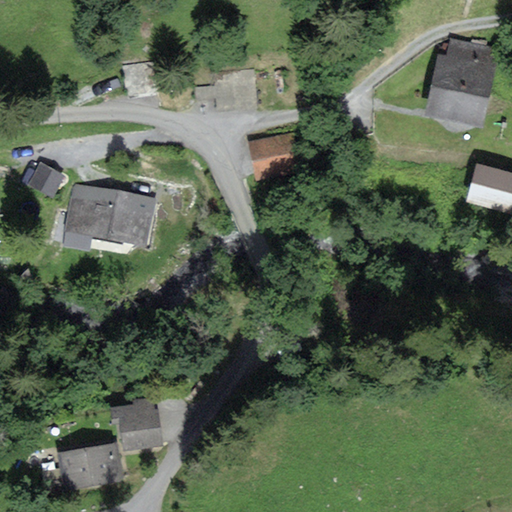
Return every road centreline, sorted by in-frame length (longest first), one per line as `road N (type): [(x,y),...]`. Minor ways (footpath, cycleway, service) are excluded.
road 1 (unclassified): [(244,207),(270,266),(271,314),(131,511)]
road 2 (track): [(511,23),(419,44),(342,107),(206,140)]
road 3 (unclassified): [(244,207),(210,145),(180,121),(123,110),(0,120)]
